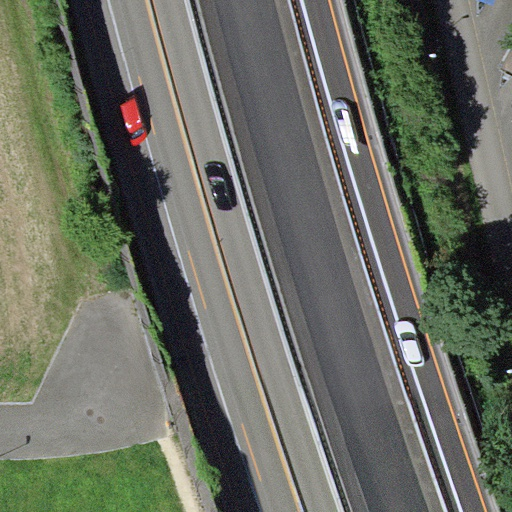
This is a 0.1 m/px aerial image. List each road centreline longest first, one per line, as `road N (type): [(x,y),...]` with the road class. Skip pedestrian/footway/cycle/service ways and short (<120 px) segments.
road 1 (motorway): [(151,0),(202,203),(304,511)]
road 2 (motorway): [(432,511),(283,0)]
road 3 (residential): [(511,233),(459,0)]
road 4 (residential): [(115,375),(46,429),(0,428)]
